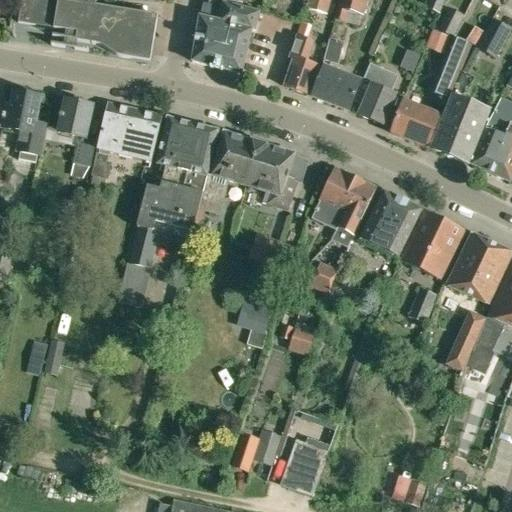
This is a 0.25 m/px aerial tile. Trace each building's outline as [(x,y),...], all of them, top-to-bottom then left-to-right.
[(76,50),(77,42),(96,45),(102,46),(104,47),(108,50),(113,54),(117,56),(119,57),(124,58),(128,58),(133,58),(136,57),(142,55),(145,52),(148,49),(151,46),(153,42),(154,36),(158,17),(96,7),(96,0),(22,0),(19,24),(67,31),(64,48),(76,50)] [(325,16),(330,0),(308,0),(305,10),(325,16)] [(340,0),(335,20),(343,22),(346,11),(363,15),(366,0),(340,0)] [(444,1),(442,0),(430,0),(427,9),(439,14),(444,1)] [(255,33),(261,13),(210,1),(208,6),(204,5),(193,62),(241,75),(252,33),(255,33)] [(448,9),(437,31),(453,39),(464,17),(448,9)] [(495,58),(510,30),(492,20),(477,49),(495,58)] [(444,55),(451,39),(433,32),(426,48),(444,55)] [(285,88),(308,96),(318,67),(308,64),(315,43),(308,41),(298,38),(291,59),(295,60),(285,88)] [(350,112),(361,83),(330,70),(332,64),(338,66),(344,44),(330,40),(322,69),(324,69),(313,98),(350,112)] [(433,93),(450,100),(471,45),(458,40),(452,42),(433,93)] [(390,93),(396,77),(379,70),(359,117),(383,127),(396,96),(390,93)] [(470,165),(490,113),(462,101),(464,94),(468,96),(475,78),(462,73),(432,149),(470,165)] [(20,161),(36,164),(38,157),(42,158),(48,127),(36,125),(41,99),(14,94),(11,108),(7,107),(5,117),(4,117),(3,122),(4,122),(3,130),(22,133),(18,153),(21,154),(20,161)] [(511,104),(501,100),(486,130),(472,166),(511,184),(511,181),(511,104)] [(80,139),(74,165),(89,169),(95,142),(85,139),(92,108),(67,102),(60,134),(80,139)] [(429,149),(441,118),(404,103),(391,134),(429,149)] [(91,186),(94,187),(93,193),(103,195),(110,165),(105,164),(108,154),(151,163),(161,117),(109,105),(91,186)] [(160,172),(164,173),(161,182),(156,180),(153,191),(147,190),(138,228),(133,227),(124,263),(129,265),(119,303),(141,309),(159,235),(190,243),(198,210),(207,175),(218,131),(168,119),(157,165),(161,166),(160,172)] [(220,215),(228,182),(245,187),(259,144),(224,133),(211,176),(207,175),(198,210),(220,215)] [(288,172),(294,154),(259,144),(245,187),(270,194),(266,206),(288,213),(301,177),(288,172)] [(319,202),(320,202),(311,220),(336,231),(336,232),(360,182),(334,169),(319,202)] [(376,189),(360,182),(336,232),(336,231),(331,241),(348,249),(354,237),(376,189)] [(421,211),(384,193),(360,242),(360,245),(375,253),(378,251),(381,247),(400,256),(421,211)] [(440,281),(464,231),(424,212),(400,262),(440,281)] [(490,314),(511,264),(511,253),(471,235),(447,286),(488,305),(485,312),(490,314)] [(283,243),(267,238),(261,254),(277,259),(283,243)] [(16,258),(0,254),(0,281),(10,284),(16,258)] [(338,271),(328,294),(343,300),(350,300),(366,263),(346,254),(338,271)] [(338,271),(321,263),(311,288),(328,296),(328,294),(338,271)] [(468,368),(485,376),(494,355),(492,354),(505,325),(511,328),(511,264),(490,314),(476,345),(468,368)] [(426,326),(438,297),(420,289),(408,318),(426,326)] [(266,333),(273,308),(245,299),(237,327),(251,331),(247,346),(262,350),(267,334),(266,333)] [(52,341),(45,374),(58,377),(65,344),(52,341)] [(282,438),(263,431),(260,440),(257,450),(276,456),(282,438)] [(231,468),(249,474),(257,450),(260,440),(242,435),(231,468)] [(317,486),(330,453),(296,441),(280,487),(313,498),(317,486)] [(406,505),(421,510),(428,486),(411,480),(410,485),(399,481),(392,503),(405,507),(406,505)] [(220,511),(175,502),(173,511),(220,511)]
